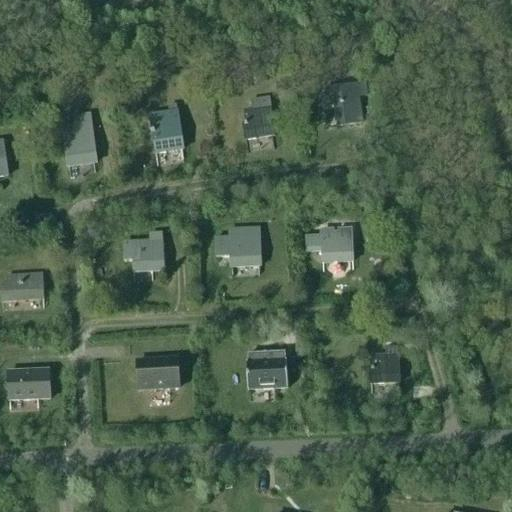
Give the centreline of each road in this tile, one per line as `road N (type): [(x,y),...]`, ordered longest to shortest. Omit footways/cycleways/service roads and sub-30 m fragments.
road 1 (residential): [(81,327),(72,229),(83,206),(350,169),(384,186),(418,306)]
road 2 (unclassified): [(455,441),(86,459)]
road 3 (residential): [(81,327),(418,306)]
road 4 (residential): [(418,306),(455,441)]
road 5 (residential): [(86,459),(81,327)]
